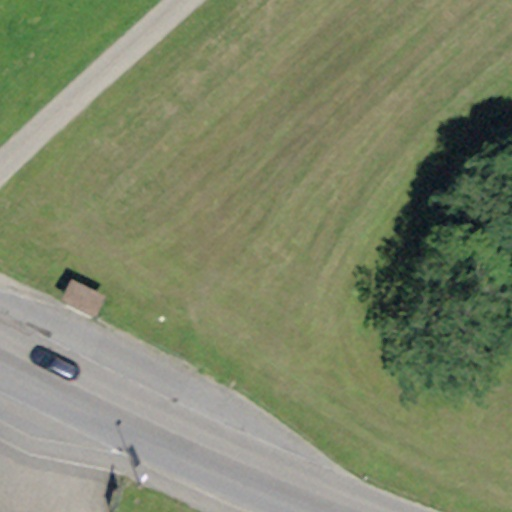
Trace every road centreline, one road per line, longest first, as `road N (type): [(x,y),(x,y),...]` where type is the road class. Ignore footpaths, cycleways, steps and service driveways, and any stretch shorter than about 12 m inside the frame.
road 1 (primary): [(0,344),(338,511)]
road 2 (unclassified): [(0,171),(182,0)]
